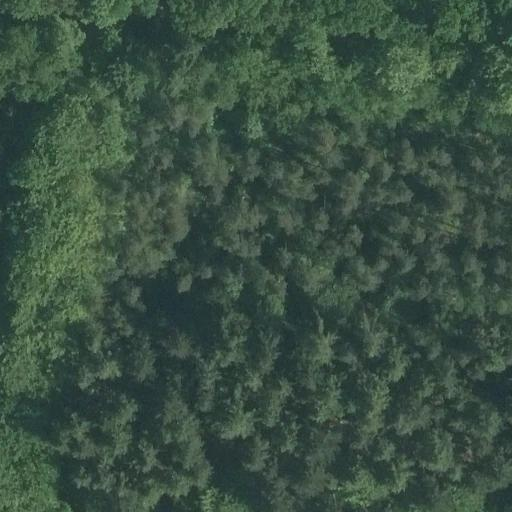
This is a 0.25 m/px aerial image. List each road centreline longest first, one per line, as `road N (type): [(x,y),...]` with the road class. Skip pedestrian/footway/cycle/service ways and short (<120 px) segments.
road 1 (track): [(511,26),(0,1)]
road 2 (track): [(0,424),(91,0)]
